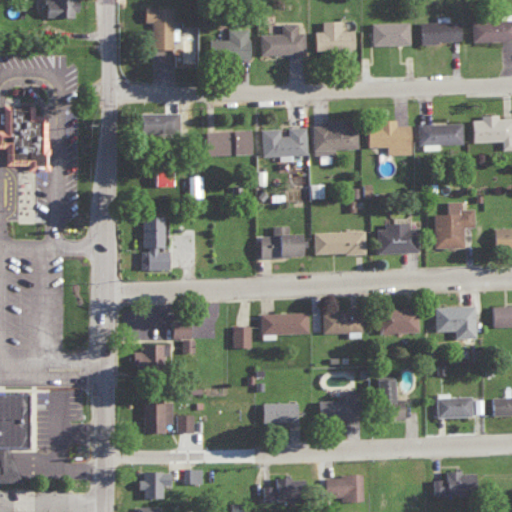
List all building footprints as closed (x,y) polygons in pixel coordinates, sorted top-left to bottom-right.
[(73,14),(73,0),(40,0),(40,14),(73,14)] [(169,5),(140,4),(140,19),(148,19),(147,46),(169,46),(169,5)] [(511,37),(511,27),(511,17),(468,18),(468,39),(511,37)] [(310,28),(310,48),(351,47),(350,27),(337,28),(337,18),(317,18),(318,28),(310,28)] [(415,20),(416,40),(457,39),(457,19),(415,20)] [(368,43),(405,42),(405,20),(367,20),(368,43)] [(300,30),(293,30),(293,21),(277,21),(278,30),(256,31),(257,52),(300,51),(300,30)] [(206,36),(206,56),(245,56),(245,26),(224,26),(224,37),(206,36)] [(43,112),(31,112),(30,105),(3,105),(4,127),(0,127),(0,144),(1,163),(15,163),(16,167),(44,167),(43,112)] [(175,109),(131,111),(132,131),(176,129),(175,109)] [(469,139),(498,139),(499,147),(511,146),(511,143),(511,116),(495,116),(495,112),(476,112),(476,117),(468,117),(469,139)] [(384,152),(406,152),(406,123),(393,123),(393,117),(373,118),(373,123),(363,124),(363,145),(384,144),(384,152)] [(436,142),(459,141),(458,120),(415,122),(416,148),(436,148),(436,142)] [(303,125),(280,125),(280,126),(258,126),(258,153),(304,152),(303,125)] [(201,129),(201,152),(247,152),(246,128),(201,129)] [(166,184),(167,168),(150,168),(150,183),(166,184)] [(199,195),(199,173),(184,173),(185,195),(199,195)] [(430,211),(430,245),(460,244),(460,224),(470,224),(469,206),(457,206),(457,199),(443,199),(444,211),(430,211)] [(164,267),(164,247),(160,247),(160,214),(138,213),(138,247),(137,247),(136,266),(164,267)] [(412,225),(405,225),(405,220),(380,221),(380,226),(373,226),(373,250),(413,249),(412,225)] [(296,253),(295,230),(284,231),(284,222),(268,223),(269,233),(254,233),(255,254),(296,253)] [(511,224),(489,225),(489,246),(511,244),(511,224)] [(360,228),(309,229),(309,252),(361,250),(360,228)] [(511,302),(487,303),(488,324),(511,323),(511,302)] [(430,329),(450,328),(450,336),(471,335),(471,303),(430,304),(430,329)] [(413,329),(413,305),(374,306),(375,330),(413,329)] [(318,330),(345,330),(345,335),(358,335),(357,309),(318,310),(318,330)] [(304,310),(255,311),(256,331),(304,330),(304,310)] [(247,324),(228,323),(227,345),(246,345),(247,324)] [(164,341),(138,341),(138,349),(128,348),(128,366),(163,367),(164,341)] [(374,418),(399,417),(398,397),(392,398),(391,376),(372,377),(374,418)] [(313,398),(314,418),(352,417),(351,389),(341,389),(341,397),(313,398)] [(0,391),(23,391),(23,444),(2,444),(16,480),(0,480),(0,391)] [(467,414),(466,394),(445,394),(445,393),(432,393),(433,415),(467,414)] [(511,394),(486,395),(487,413),(511,412),(511,394)] [(257,400),(258,420),(293,419),(293,399),(257,400)] [(168,400),(139,400),(139,430),(160,430),(160,421),(168,421),(168,400)] [(172,430),(188,430),(188,412),(172,412),(172,430)] [(199,467),(181,466),(180,481),(198,482),(199,467)] [(133,487),(139,487),(139,495),(158,495),(158,483),(166,483),(166,469),(139,469),(139,477),(133,477),(133,487)] [(429,478),(429,492),(473,490),(472,469),(440,469),(441,477),(429,478)] [(321,473),(321,497),(358,497),(359,474),(321,473)]
